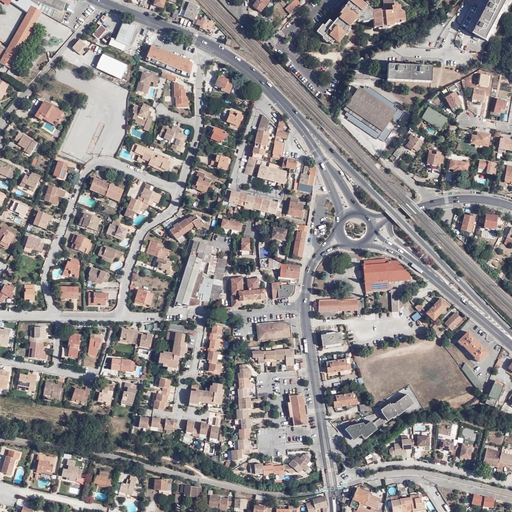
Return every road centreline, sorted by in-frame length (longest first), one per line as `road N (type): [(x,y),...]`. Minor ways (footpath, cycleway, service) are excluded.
road 1 (primary): [(511,337),(282,102)]
road 2 (secondary): [(320,252),(308,272),(305,323),(334,511)]
road 3 (residential): [(179,191),(108,162),(88,168),(46,269),(54,315)]
road 4 (residential): [(210,43),(198,79),(199,125),(179,191)]
road 5 (residential): [(179,191),(173,209),(141,232),(118,313)]
road 6 (secondary): [(511,206),(460,198),(390,217)]
road 7 (residential): [(469,0),(440,52),(377,56)]
